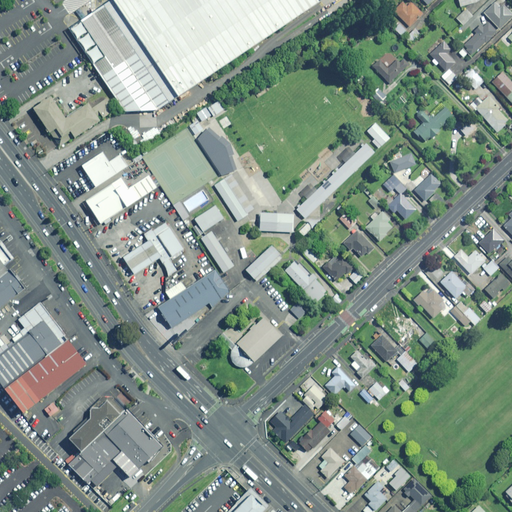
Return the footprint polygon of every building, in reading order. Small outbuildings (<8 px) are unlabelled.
[(107,0),(106,0),(66,28),(122,112),(153,111),(172,98),(107,0)] [(107,0),(172,98),(173,98),(317,0),(107,0)] [(511,17),(511,14),(499,0),(484,13),(499,29),(511,17)] [(408,6),(404,1),(394,11),(410,27),(423,14),(411,3),(408,6)] [(473,16),(466,9),(456,18),(463,25),(473,16)] [(406,31),(398,22),(393,27),(402,36),(406,31)] [(481,25),(473,32),(462,42),(464,45),(463,46),(471,56),(480,48),(481,49),(492,40),(490,38),(497,32),(488,23),(483,27),(481,25)] [(420,34),(415,29),(405,38),(410,43),(420,34)] [(438,63),(446,72),(449,69),(455,63),(447,54),(451,49),(441,38),(427,51),(434,59),(432,61),(436,65),(438,63)] [(409,64),(404,58),(400,62),(398,60),(388,69),(379,59),(372,66),(390,84),(409,64)] [(484,82),(471,67),(466,72),(468,75),(465,78),(475,90),(484,82)] [(449,69),(446,72),(442,77),(450,85),(457,78),(449,69)] [(511,82),(502,72),(492,82),(507,98),(511,103),(511,82)] [(386,97),(379,89),(372,95),(379,103),(386,97)] [(49,98),(30,111),(45,134),(51,130),(57,139),(64,134),(70,141),(96,124),(92,117),(95,115),(99,120),(113,111),(101,93),(62,119),(49,98)] [(472,105),(497,132),(505,125),(504,124),(508,120),(498,109),(499,108),(489,97),(482,103),(479,99),(472,105)] [(220,109),(216,102),(194,117),(198,123),(220,109)] [(416,116),(422,122),(413,132),(426,144),(430,139),(432,141),(440,132),(438,131),(454,113),(446,105),(433,120),(421,110),(416,116)] [(469,130),(460,120),(454,126),(464,136),(469,130)] [(389,141),(370,122),(360,131),(378,151),(389,141)] [(200,130),(196,124),(187,129),(191,135),(200,130)] [(230,165),(206,129),(193,137),(217,173),(230,165)] [(374,152),(365,142),(291,211),(300,220),(374,152)] [(402,150),(393,152),(394,165),(416,157),(415,151),(410,148),(409,143),(401,143),(402,150)] [(116,167),(109,156),(89,169),(105,193),(135,173),(126,160),(116,167)] [(441,184),(431,174),(414,190),(425,202),(435,192),(434,191),(441,184)] [(403,193),(407,189),(394,175),(384,185),(391,192),(395,188),(400,194),(388,207),(394,213),(397,211),(406,220),(416,209),(402,195),(403,193)] [(247,216),(222,178),(210,187),(235,224),(247,216)] [(142,205),(125,180),(91,203),(108,228),(142,205)] [(134,192),(142,205),(159,194),(151,181),(134,192)] [(380,205),(372,195),(366,201),(374,210),(380,205)] [(187,217),(178,205),(172,210),(180,222),(187,217)] [(220,221),(211,207),(191,220),(200,235),(220,221)] [(390,220),(382,211),(366,228),(380,242),(386,235),(385,234),(392,227),(387,223),(390,220)] [(356,223),(346,213),(340,219),(350,229),(356,223)] [(289,215),(255,214),(254,230),(288,231),(289,215)] [(312,228),(307,223),(299,231),(303,236),(312,228)] [(188,252),(170,225),(152,237),(178,276),(184,272),(176,260),(188,252)] [(504,240),(494,229),(479,243),(489,254),(504,240)] [(374,249),(357,231),(344,243),(351,251),(353,248),(361,257),(366,253),(368,254),(374,249)] [(232,268),(209,233),(198,241),(221,275),(232,268)] [(0,276),(8,270),(5,265),(13,258),(0,241),(0,276)] [(166,261),(156,245),(131,262),(142,278),(166,261)] [(278,257),(267,247),(241,271),(252,282),(278,257)] [(318,258),(308,248),(303,253),(313,263),(318,258)] [(468,257),(461,250),(454,257),(471,275),(485,261),(475,251),(468,257)] [(354,268),(341,256),(336,262),(333,259),(323,268),(337,281),(345,273),(347,275),(354,268)] [(511,261),(508,257),(500,265),(511,277),(511,261)] [(499,268),(491,260),(483,267),(490,276),(499,268)] [(323,294),(291,261),(281,271),(313,304),(323,294)] [(0,308),(24,290),(8,270),(0,276),(0,308)] [(363,278),(356,271),(350,277),(356,284),(363,278)] [(465,286),(452,272),(440,282),(456,299),(462,293),(467,298),(475,290),(469,283),(465,286)] [(211,274),(157,309),(170,330),(208,305),(210,308),(224,293),(211,274)] [(510,284),(501,274),(485,290),(494,299),(510,284)] [(171,300),(186,290),(181,282),(166,292),(171,300)] [(287,304),(267,284),(253,297),(274,318),(287,304)] [(443,301),(433,290),(428,296),(424,291),(414,301),(419,306),(420,305),(434,319),(443,310),(438,306),(443,301)] [(342,300),(337,294),(332,299),(338,304),(342,300)] [(492,309),(484,301),(480,305),(487,313),(492,309)] [(302,313),(293,302),(285,309),(295,320),(302,313)] [(463,314),(456,307),(451,312),(465,327),(471,321),(475,325),(480,320),(469,308),(463,314)] [(397,325),(389,316),(382,323),(400,342),(406,336),(410,340),(418,332),(404,318),(397,325)] [(279,337),(261,317),(231,343),(229,349),(228,356),(234,362),(241,365),(249,363),(279,337)] [(0,350),(0,391),(58,347),(38,322),(0,350)] [(397,352),(382,336),(371,346),(387,362),(397,352)] [(82,367),(64,343),(58,347),(0,391),(0,394),(17,417),(82,367)] [(366,362),(357,351),(351,357),(355,361),(351,365),(358,372),(357,372),(362,379),(376,366),(370,359),(366,362)] [(417,365),(406,352),(397,360),(409,372),(417,365)] [(356,386),(338,367),(332,373),(335,376),(325,386),(334,396),(344,386),(350,392),(356,386)] [(409,387),(402,380),(398,383),(406,391),(409,387)] [(382,389),(376,383),(369,390),(380,401),(390,391),(385,386),(382,389)] [(330,399),(315,385),(301,400),(311,410),(315,406),(319,410),(330,399)] [(373,399),(364,390),(360,394),(368,403),(373,399)] [(63,440),(75,454),(120,412),(108,400),(98,400),(84,413),(84,422),(63,440)] [(53,403),(45,409),(50,417),(59,410),(53,403)] [(314,415),(305,406),(290,422),(280,412),(270,422),(276,428),(273,432),(286,444),(314,415)] [(158,448),(122,410),(120,412),(75,454),(64,465),(82,484),(117,452),(134,470),(158,448)] [(335,420),(326,411),(318,419),(321,422),(312,431),(311,429),(303,437),(305,438),(299,444),(309,453),(330,432),(327,428),(335,420)] [(350,421),(345,417),(337,425),(341,430),(350,421)] [(371,437),(360,426),(351,435),(362,446),(371,437)] [(352,460),(356,464),(344,476),(350,481),(344,487),(352,496),(354,495),(352,493),(355,490),(357,491),(377,471),(364,459),(372,451),(367,445),(352,460)] [(345,462),(331,448),(322,457),(328,464),(321,471),(328,478),(345,462)] [(399,465),(393,460),(386,467),(392,472),(399,465)] [(410,477),(401,468),(395,475),(396,476),(389,483),(396,490),(410,477)] [(386,485),(380,479),(364,495),(371,502),(368,505),(375,511),(387,499),(379,491),(386,485)] [(415,511),(431,496),(414,479),(403,490),(410,498),(405,502),(398,509),(395,506),(388,511),(415,511)] [(260,511),(264,509),(246,492),(226,511),(260,511)]
